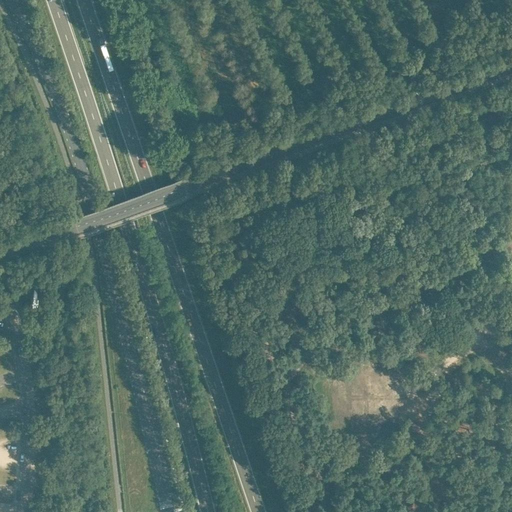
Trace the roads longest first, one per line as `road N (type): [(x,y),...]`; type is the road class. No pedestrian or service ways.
road 1 (unknown): [(326,511),(245,302),(239,230),(252,217),(511,111)]
road 2 (trunk): [(258,511),(83,0)]
road 3 (tertiary): [(167,511),(88,191),(65,119),(8,0)]
road 4 (trunk): [(52,0),(209,511)]
road 5 (unclassified): [(76,225),(511,68)]
